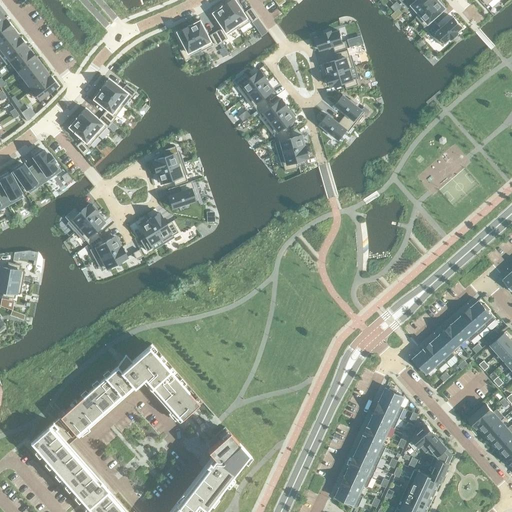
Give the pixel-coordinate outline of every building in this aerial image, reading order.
[(239,0),(238,0),(229,6),(242,26),(253,19),(239,0)] [(415,0),(407,0),(403,4),(408,9),(410,7),(418,15),(416,17),(435,0),(416,0),(416,1),(415,0)] [(435,0),(416,17),(425,26),(424,27),(428,32),(437,24),(433,19),(445,8),(444,6),(444,4),(441,0),(438,0),(435,0)] [(221,13),(219,14),(232,33),(242,26),(229,6),(229,7),(228,8),(225,8),(221,10),(221,13)] [(437,24),(428,32),(433,36),(442,46),(450,38),(452,40),(459,33),(458,32),(463,27),(454,17),(441,28),(437,24)] [(259,18),(254,22),(260,31),(266,27),(259,18)] [(5,19),(0,22),(0,38),(13,28),(5,19)] [(196,25),(207,46),(218,41),(207,20),(205,21),(203,20),(199,22),(198,25),(197,26),(196,25)] [(196,25),(185,31),(193,47),(187,49),(193,59),(198,57),(196,52),(207,46),(196,25)] [(13,28),(0,38),(0,53),(20,38),(20,37),(13,29),(13,28)] [(227,30),(222,33),(227,43),(233,39),(227,30)] [(339,31),(316,38),(320,50),(333,46),(335,52),(347,48),(345,42),(343,43),(339,31)] [(222,33),(216,36),(222,46),(227,43),(222,33)] [(20,38),(0,53),(0,56),(6,64),(28,47),(20,38)] [(28,47),(6,64),(6,65),(10,62),(17,71),(35,57),(28,47)] [(337,59),(325,63),(328,74),(327,74),(327,75),(355,66),(352,55),(349,56),(347,50),(336,54),(337,59)] [(35,57),(17,71),(24,80),(42,66),(35,57)] [(42,66),(24,80),(31,89),(32,90),(50,76),(49,75),(42,66)] [(328,76),(326,77),(328,85),(330,84),(331,86),(344,82),(346,88),(358,84),(356,79),(359,78),(355,66),(327,75),(328,76)] [(246,73),(236,81),(240,86),(238,87),(245,97),(259,86),(251,77),(250,78),(246,73)] [(50,76),(32,90),(39,100),(40,99),(57,85),(50,76)] [(113,78),(105,88),(124,103),(132,93),(136,96),(140,91),(131,84),(127,89),(113,78)] [(259,86),(245,97),(252,106),(254,105),(258,109),(268,102),(264,97),(266,96),(259,86)] [(99,97),(98,98),(112,109),(108,114),(116,121),(121,115),(117,112),(124,103),(105,88),(105,89),(105,90),(102,90),(99,94),(99,97)] [(343,95),(335,105),(346,113),(342,118),(352,126),(356,121),(354,120),(362,110),(355,105),(357,103),(351,98),(350,100),(343,95)] [(268,102),(258,109),(262,114),(260,116),(267,125),(280,115),(273,106),(272,107),(268,102)] [(90,107),(82,117),(99,132),(107,123),(111,127),(116,121),(108,114),(103,119),(90,107)] [(328,114),(320,124),(326,129),(325,131),(331,135),(332,134),(339,139),(347,129),(348,130),(352,126),(342,118),(339,123),(328,114)] [(280,115),(267,125),(274,135),(276,133),(278,137),(288,132),(285,127),(288,125),(280,115)] [(75,125),(74,126),(91,142),(99,132),(82,117),(81,117),(82,117),(81,118),(78,119),(75,122),(75,125)] [(280,141),(276,142),(279,154),(295,149),(292,138),(290,138),(288,132),(278,137),(280,141)] [(82,142),(77,146),(84,154),(89,151),(82,142)] [(165,156),(152,161),(156,172),(183,163),(179,151),(177,152),(175,146),(163,150),(165,156)] [(43,149),(33,157),(39,164),(34,168),(41,178),(46,174),(56,167),(52,162),(54,161),(49,153),(47,154),(43,149)] [(295,149),(279,154),(282,165),(285,165),(286,170),(298,167),(297,161),(299,161),(295,149)] [(183,163),(156,172),(157,172),(160,183),(173,179),(175,184),(186,180),(184,175),(187,174),(183,163)] [(23,164),(13,171),(26,189),(36,182),(41,178),(34,168),(29,171),(23,164)] [(0,180),(4,187),(0,189),(0,192),(4,201),(21,192),(10,173),(0,178),(0,180)] [(181,191),(168,195),(172,207),(179,205),(180,206),(187,204),(187,202),(194,200),(190,188),(193,187),(191,181),(179,185),(181,191)] [(75,208),(65,216),(69,221),(67,222),(75,231),(97,212),(96,211),(97,209),(92,203),(91,205),(89,203),(79,212),(75,208)] [(97,212),(75,231),(83,240),(85,239),(89,243),(99,235),(95,230),(104,222),(97,213),(98,213),(97,212)] [(159,212),(148,218),(164,243),(174,237),(172,235),(178,232),(171,221),(166,224),(159,212)] [(140,225),(139,225),(145,237),(140,240),(147,250),(152,247),(153,249),(164,243),(148,218),(148,219),(148,220),(147,220),(146,219),(139,223),(140,225)] [(99,235),(89,243),(92,248),(90,250),(95,260),(121,247),(121,246),(120,246),(115,236),(103,243),(99,235)] [(121,247),(95,260),(101,271),(127,257),(121,247)] [(140,250),(134,252),(137,258),(143,255),(140,250)] [(0,266),(0,278),(22,282),(24,270),(20,270),(20,264),(8,262),(7,267),(0,266)] [(511,273),(511,272),(503,279),(511,289),(511,273)] [(0,278),(0,290),(3,291),(2,296),(15,298),(16,293),(20,294),(22,282),(0,278)] [(479,300),(471,307),(470,307),(487,327),(488,326),(487,326),(496,319),(488,310),(490,309),(485,303),(483,305),(479,300)] [(462,314),(479,334),(487,327),(470,307),(462,314)] [(462,315),(454,322),(471,341),(479,334),(462,314),(462,315)] [(467,337),(471,341),(454,322),(451,324),(446,329),(460,344),(465,340),(467,337)] [(438,336),(455,355),(455,354),(452,351),(454,349),(455,349),(460,344),(446,329),(441,333),(438,336)] [(505,332),(490,345),(497,353),(511,340),(505,332)] [(430,343),(446,362),(455,355),(438,336),(430,343)] [(511,340),(497,353),(505,361),(511,354),(511,340)] [(117,366),(60,415),(76,433),(131,384),(132,385),(132,384),(134,387),(144,377),(151,386),(152,385),(180,418),(178,420),(179,421),(202,401),(152,343),(131,362),(125,355),(117,366)] [(438,369),(446,362),(430,343),(425,348),(422,350),(438,369)] [(414,361),(418,367),(420,365),(427,373),(435,366),(438,369),(422,350),(414,358),(415,360),(414,361)] [(390,387),(389,389),(386,387),(381,398),(404,408),(400,406),(404,396),(396,392),(397,390),(390,387)] [(404,408),(381,398),(380,401),(379,401),(376,407),(399,418),(404,408)] [(479,425),(494,412),(486,403),(469,419),(476,427),(479,425)] [(374,414),(372,417),(395,428),(399,418),(376,407),(374,414)] [(501,420),(504,417),(497,409),(494,412),(479,425),(486,433),(501,420)] [(76,433),(60,415),(30,442),(80,498),(82,498),(83,497),(89,504),(88,505),(88,507),(92,511),(128,511),(108,488),(107,488),(100,480),(98,482),(69,449),(66,446),(78,435),(76,433)] [(390,426),(395,428),(372,417),(368,427),(368,426),(367,427),(386,436),(386,435),(390,426)] [(493,441),(508,428),(501,420),(486,433),(493,441)] [(419,447),(419,446),(434,433),(424,422),(420,426),(422,428),(412,438),(419,447)] [(511,438),(511,425),(508,428),(493,441),(500,449),(511,438)] [(248,453),(225,427),(214,436),(219,440),(207,450),(212,456),(202,468),(205,470),(172,511),(202,511),(224,484),(222,482),(228,474),(230,476),(248,453)] [(386,447),(382,445),(383,442),(386,436),(367,427),(364,433),(365,434),(363,437),(386,447)] [(443,450),(447,448),(434,434),(434,433),(419,446),(419,447),(420,446),(426,452),(431,448),(439,457),(448,456),(443,450)] [(381,457),(386,447),(363,437),(359,447),(381,457)] [(507,458),(511,453),(511,438),(500,449),(507,458)] [(354,456),(377,467),(381,457),(359,447),(354,456)] [(354,456),(349,466),(373,477),(377,467),(354,456)] [(415,469),(441,481),(449,464),(445,462),(448,456),(439,457),(434,457),(430,465),(435,467),(430,476),(415,469)] [(345,476),(368,487),(372,477),(373,477),(349,466),(349,467),(350,467),(345,476)] [(441,482),(441,481),(415,469),(410,479),(433,489),(437,480),(441,482)] [(359,494),(364,485),(367,487),(368,487),(345,476),(340,486),(363,496),(359,494)] [(406,489),(428,499),(433,489),(410,479),(406,489)] [(348,502),(358,507),(363,496),(340,486),(340,487),(336,496),(342,499),(341,501),(347,504),(348,502)] [(401,499),(424,509),(428,499),(406,489),(405,489),(401,499)] [(422,511),(424,509),(401,499),(405,501),(401,510),(397,508),(397,509),(403,511),(422,511)]
